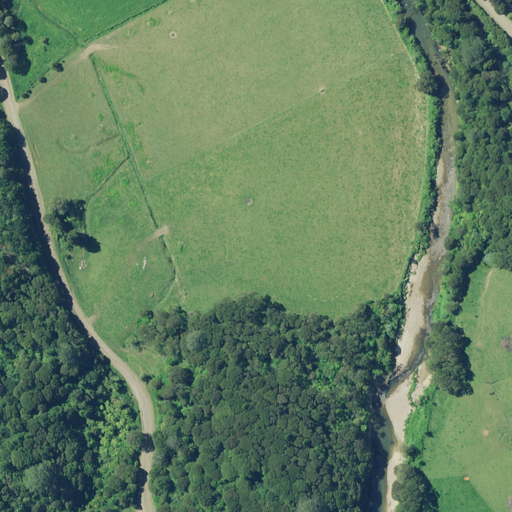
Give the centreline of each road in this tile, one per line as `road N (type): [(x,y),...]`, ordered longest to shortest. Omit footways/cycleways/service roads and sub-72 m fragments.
road 1 (track): [(157,511),(144,477),(137,403),(60,285),(54,231),(0,75)]
road 2 (unclassified): [(440,0),(511,156)]
